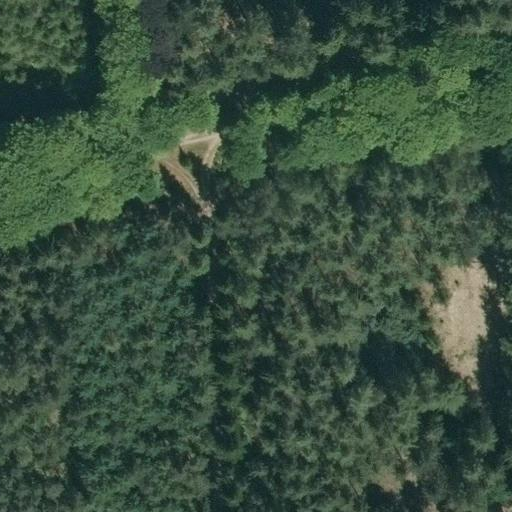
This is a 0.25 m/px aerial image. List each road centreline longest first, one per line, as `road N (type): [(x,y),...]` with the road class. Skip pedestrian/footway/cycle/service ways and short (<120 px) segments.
road 1 (track): [(184,136),(202,184),(205,511)]
road 2 (track): [(184,136),(511,60)]
road 3 (track): [(0,176),(184,136)]
